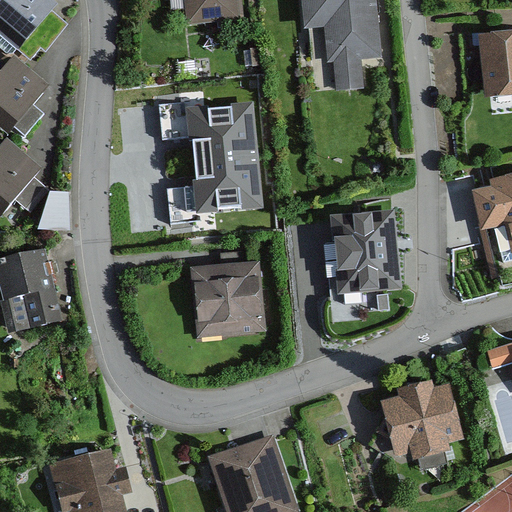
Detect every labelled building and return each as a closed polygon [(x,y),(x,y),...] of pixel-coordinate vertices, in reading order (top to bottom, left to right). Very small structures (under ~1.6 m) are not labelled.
[(45,0),(4,0),(0,5),(0,31),(17,46),(52,6),(45,0)] [(235,0),(188,0),(191,23),(238,18),(235,0)] [(305,0),(308,29),(333,26),(339,91),(363,89),(361,63),(381,62),(374,0),(305,0)] [(316,61),(329,60),(326,33),(314,34),(316,61)] [(511,35),(481,38),(487,95),(511,92),(511,35)] [(13,65),(0,80),(0,124),(8,131),(43,91),(13,65)] [(188,116),(194,166),(256,159),(251,109),(188,116)] [(4,148),(0,153),(0,213),(34,174),(4,148)] [(194,166),(199,217),(260,209),(256,159),(194,166)] [(37,177),(18,198),(33,212),(52,191),(37,177)] [(494,191),(475,195),(482,229),(508,223),(511,241),(511,180),(492,184),(494,191)] [(71,228),(72,190),(47,189),(46,227),(71,228)] [(392,213),(331,219),(339,293),(400,287),(392,213)] [(45,255),(0,265),(0,274),(10,318),(58,307),(45,255)] [(256,266),(192,273),(198,337),(263,331),(256,266)] [(446,390),(384,407),(398,460),(460,443),(446,390)] [(294,511),(270,442),(212,462),(228,511),(294,511)] [(121,511),(109,455),(52,467),(61,511),(121,511)]
